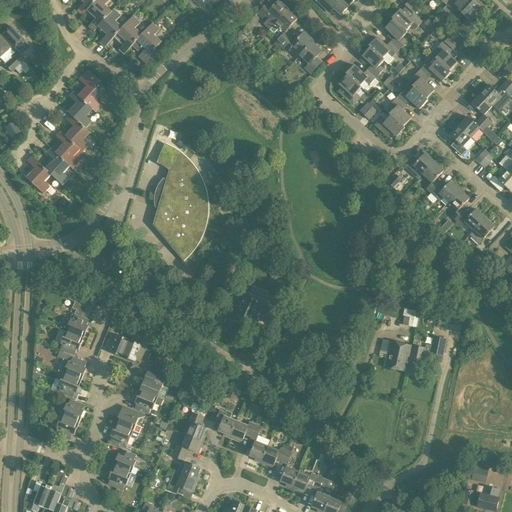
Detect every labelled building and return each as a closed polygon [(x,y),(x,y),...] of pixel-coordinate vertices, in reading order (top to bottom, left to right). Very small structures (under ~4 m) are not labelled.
[(80,0),(84,4),(77,12),(82,16),(86,11),(96,0),(80,0)] [(96,0),(86,11),(95,19),(88,27),(93,32),(98,27),(111,12),(104,6),(109,0),(96,0)] [(340,15),(348,6),(342,0),(327,0),(326,1),(325,0),(318,0),(317,2),(327,10),(331,6),(340,15)] [(450,0),(446,5),(453,12),(457,8),(463,13),(461,14),(462,14),(474,1),(475,0),(450,0)] [(472,33),(486,18),(480,13),(483,9),(481,7),(482,6),(480,4),(475,0),(474,1),(462,14),(467,19),(463,24),(472,33)] [(392,17),(392,18),(405,31),(411,25),(415,29),(422,22),(413,14),(417,10),(409,1),(405,6),(413,14),(409,18),(400,10),(396,13),(395,12),(391,16),(392,17)] [(264,16),(274,25),(287,11),(278,2),(272,8),(267,3),(257,13),(262,18),(264,16)] [(105,48),(115,37),(122,28),(115,22),(121,16),(114,9),(111,12),(98,27),(107,36),(100,43),(105,48)] [(297,20),(287,11),(274,25),(269,29),(279,38),(274,44),(279,49),(281,47),(291,36),(286,31),(297,20)] [(432,29),(438,21),(430,16),(424,23),(432,29)] [(124,55),(137,41),(142,35),(135,29),(140,23),(133,17),(122,28),(115,37),(116,39),(117,41),(118,42),(119,43),(121,43),(122,42),(125,44),(119,50),(124,55)] [(407,32),(405,31),(392,18),(391,18),(393,20),(385,29),(390,34),(388,35),(392,39),(390,41),(399,49),(406,43),(401,38),(407,32)] [(7,24),(0,30),(0,35),(11,47),(14,52),(25,42),(11,28),(10,28),(7,24)] [(152,24),(142,35),(137,41),(145,49),(138,57),(143,62),(148,66),(159,54),(154,50),(161,42),(155,35),(159,30),(152,24)] [(241,31),(233,39),(238,43),(241,40),(241,37),(241,36),(243,33),(241,31)] [(296,41),(291,36),(281,47),(286,52),(288,50),(297,59),(300,56),(311,43),(313,42),(303,33),(296,41)] [(0,57),(11,47),(0,35),(0,57)] [(397,56),(395,54),(396,53),(398,55),(401,52),(399,50),(399,49),(390,41),(386,46),(377,38),(369,46),(382,59),(387,53),(392,58),(392,57),(394,59),(397,56)] [(450,39),(446,44),(454,52),(459,47),(450,39)] [(449,72),(457,63),(448,55),(452,50),(443,42),(437,49),(441,53),(435,59),(437,60),(449,72)] [(321,52),(311,43),(300,56),(309,64),(305,68),(311,74),(321,62),(316,58),(321,52)] [(384,60),(382,59),(369,46),(370,48),(362,57),(371,65),(367,69),(376,77),(378,79),(380,77),(378,75),(383,70),(378,66),(384,60)] [(25,61),(17,53),(5,65),(12,73),(25,61)] [(450,73),(449,72),(437,60),(432,66),(427,62),(420,69),(429,78),(433,73),(442,82),(450,73)] [(369,85),(376,77),(367,69),(363,73),(354,65),(346,74),(359,86),(364,81),(369,85)] [(425,82),(429,78),(420,69),(413,77),(417,81),(412,87),(414,88),(426,99),(434,90),(425,82)] [(78,96),(93,110),(92,110),(95,113),(102,106),(96,101),(103,94),(96,87),(100,82),(88,70),(79,80),(86,88),(78,96)] [(361,88),(359,86),(346,74),(347,75),(339,84),(348,92),(344,97),(353,105),(360,98),(355,94),(361,88)] [(511,93),(511,90),(504,83),(496,92),(488,85),(480,95),(492,106),(501,97),(505,93),(509,97),(511,93)] [(428,100),(426,99),(414,88),(408,94),(404,89),(397,97),(406,105),(410,101),(419,109),(428,100)] [(66,112),(70,116),(85,129),(92,123),(86,117),(92,110),(93,110),(78,96),(73,92),(68,97),(75,103),(66,112)] [(484,115),(492,106),(480,95),(471,104),(482,115),(478,119),(487,127),(492,122),(484,115)] [(402,110),(406,105),(397,97),(390,105),(394,109),(389,114),(390,115),(403,127),(411,118),(402,110)] [(360,112),(364,116),(372,107),(368,103),(360,112)] [(377,112),(372,107),(364,116),(369,121),(377,112)] [(404,128),(403,127),(390,115),(385,121),(381,117),(374,125),(383,133),(387,128),(396,137),(404,128)] [(90,134),(85,129),(70,116),(66,120),(74,128),(65,137),(80,150),(79,151),(82,153),(89,146),(84,141),(90,134)] [(483,132),(487,127),(478,119),(474,124),(467,117),(458,126),(471,137),(479,128),(483,132)] [(12,139),(21,133),(14,121),(5,127),(12,139)] [(466,150),(462,146),(471,137),(458,126),(450,136),(455,141),(451,146),(462,156),(466,150)] [(55,153),(70,167),(69,168),(72,170),(79,163),(73,157),(79,151),(80,150),(65,137),(60,132),(56,137),(63,144),(55,153)] [(192,142),(184,136),(178,144),(185,150),(192,142)] [(182,155),(182,154),(181,155),(180,154),(178,153),(174,150),(170,148),(168,147),(165,145),(164,145),(157,162),(158,162),(160,162),(162,163),(165,165),(169,167),(170,168),(166,180),(164,180),(160,184),(156,194),(155,202),(155,206),(156,207),(158,208),(153,226),(183,261),(184,261),(183,260),(186,257),(196,246),(197,246),(196,245),(203,232),(204,228),(206,218),(207,208),(206,198),(204,188),(200,179),(195,170),(189,162),(182,156),(182,155)] [(45,170),(52,176),(51,176),(62,187),(69,180),(63,174),(69,168),(70,167),(55,153),(50,148),(46,153),(54,161),(45,170)] [(476,160),(480,164),(489,155),(485,151),(476,160)] [(412,166),(422,175),(434,162),(424,153),(412,166)] [(493,159),(489,155),(480,164),(484,168),(493,159)] [(52,176),(45,170),(32,157),(27,162),(33,168),(21,181),(29,189),(33,185),(44,195),(50,188),(45,183),(51,176),(52,176)] [(425,189),(430,193),(439,184),(435,181),(443,171),(434,162),(422,175),(431,183),(425,189)] [(511,176),(506,171),(498,180),(495,177),(490,182),(500,192),(505,187),(511,192),(511,190),(511,176)] [(396,175),(388,184),(393,188),(401,179),(396,175)] [(430,193),(435,198),(445,206),(460,190),(450,181),(443,189),(439,184),(430,193)] [(451,217),(456,222),(465,213),(468,209),(464,205),(469,199),(460,190),(445,206),(446,206),(448,203),(457,211),(451,217)] [(459,230),(465,223),(473,230),(485,218),(475,209),(469,216),(465,213),(456,222),(453,225),(459,230)] [(494,227),(485,218),(473,230),(469,235),(478,243),(494,227)] [(439,230),(444,235),(454,225),(449,220),(439,230)] [(467,257),(472,261),(480,253),(475,249),(467,257)] [(511,258),(510,256),(502,265),(510,272),(511,270),(511,258)] [(61,329),(65,331),(83,338),(88,327),(86,326),(89,320),(84,319),(89,308),(86,307),(89,299),(90,297),(70,289),(67,298),(76,302),(74,308),(78,310),(76,315),(74,315),(72,320),(70,320),(68,326),(63,324),(61,329)] [(250,327),(262,301),(246,294),(234,320),(250,327)] [(116,315),(119,316),(124,315),(125,313),(126,311),(120,308),(119,309),(116,315)] [(418,318),(414,318),(410,317),(411,315),(405,314),(403,325),(416,328),(418,318)] [(462,323),(445,320),(443,327),(461,331),(462,323)] [(78,351),(83,338),(65,331),(60,343),(62,344),(60,350),(74,356),(76,350),(78,351)] [(109,353),(121,358),(129,340),(117,335),(116,337),(110,335),(104,349),(110,351),(109,353)] [(161,336),(156,343),(162,347),(166,339),(161,336)] [(425,349),(412,346),(407,373),(420,375),(424,354),(431,355),(431,353),(443,356),(446,340),(434,338),(432,346),(426,345),(425,349)] [(141,345),(129,340),(121,358),(134,363),(134,361),(140,363),(145,349),(140,347),(141,345)] [(384,368),(407,373),(412,346),(389,342),(384,368)] [(189,357),(178,353),(172,369),(178,371),(180,367),(185,368),(189,357)] [(68,362),(63,374),(81,381),(86,369),(84,368),(86,363),(72,357),(70,363),(68,362)] [(58,372),(56,378),(61,380),(58,386),(60,387),(58,393),(70,398),(72,392),(79,394),(81,388),(78,387),(81,381),(63,374),(58,372)] [(139,391),(157,399),(162,386),(164,381),(148,374),(146,380),(144,379),(139,391)] [(157,399),(139,391),(134,403),(136,404),(134,410),(148,415),(151,410),(152,410),(155,404),(161,406),(163,401),(157,399)] [(200,400),(198,404),(203,406),(205,402),(206,403),(210,394),(202,391),(198,400),(200,400)] [(60,409),(57,415),(79,424),(84,412),(82,411),(84,405),(67,398),(64,405),(66,405),(64,410),(60,409)] [(117,418),(115,424),(138,434),(141,428),(136,426),(138,420),(144,419),(145,416),(124,408),(122,413),(120,412),(117,418)] [(230,437),(236,422),(230,420),(232,414),(226,412),(226,413),(219,411),(218,413),(215,423),(220,425),(218,432),(230,437)] [(191,424),(186,436),(201,442),(206,430),(200,427),(204,418),(192,413),(188,422),(191,424)] [(74,436),(79,424),(57,415),(54,422),(58,423),(56,429),(58,430),(55,435),(70,441),(72,435),(74,436)] [(166,431),(168,424),(161,422),(160,426),(160,429),(166,431)] [(245,435),(250,437),(255,425),(249,423),(248,427),(236,422),(230,437),(242,442),(245,435)] [(136,440),(138,434),(115,424),(110,436),(112,437),(109,443),(124,449),(126,443),(128,444),(130,438),(136,440)] [(261,427),(255,425),(250,437),(256,439),(261,427)] [(196,454),(201,442),(186,436),(182,447),(177,445),(175,451),(186,456),(189,451),(196,454)] [(249,457),(261,462),(267,447),(255,442),(249,457)] [(267,447),(261,462),(273,467),(276,460),(282,462),(288,447),(283,445),(282,449),(280,448),(279,452),(267,447)] [(288,447),(282,462),(287,464),(292,453),(291,452),(293,448),(288,446),(288,447)] [(118,455),(113,467),(131,474),(135,462),(134,462),(136,456),(122,450),(120,456),(118,455)] [(184,462),(186,456),(175,451),(172,457),(184,462)] [(316,461),(313,470),(324,473),(327,464),(316,461)] [(186,463),(181,475),(196,481),(201,469),(186,463)] [(473,475),(486,478),(489,467),(476,464),(473,475)] [(126,486),(131,474),(113,467),(108,479),(110,480),(108,486),(122,491),(124,486),(126,486)] [(280,482),(292,487),(298,472),(286,468),(280,482)] [(312,474),(310,477),(304,474),(305,470),(300,468),(298,472),(292,487),(305,492),(307,486),(313,488),(318,476),(312,474)] [(191,493),(196,481),(181,475),(176,486),(174,485),(171,491),(183,496),(185,490),(191,493)] [(313,488),(318,490),(317,493),(311,508),(321,511),(323,511),(329,498),(323,495),(329,481),(318,476),(313,488)] [(53,486),(51,491),(44,509),(51,511),(54,511),(57,504),(63,490),(53,486)] [(37,511),(39,507),(44,509),(51,491),(41,487),(36,499),(30,496),(25,509),(33,511),(37,511)] [(485,487),(482,495),(481,495),(477,508),(494,511),(495,511),(499,499),(497,499),(499,490),(485,487)] [(460,504),(471,507),(474,492),(464,489),(460,504)] [(342,500),(341,503),(329,498),(323,511),(337,511),(338,511),(344,511),(348,502),(342,500)] [(156,511),(150,510),(152,506),(146,503),(142,511),(156,511)] [(243,511),(245,507),(234,503),(229,511),(224,511),(243,511)]
